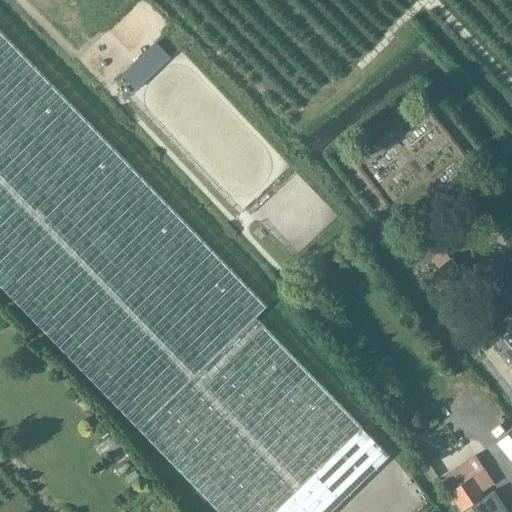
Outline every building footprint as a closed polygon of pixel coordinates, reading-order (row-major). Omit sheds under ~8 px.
[(331,511),(366,478),(389,456),(259,322),(271,311),(0,31),(0,286),(218,511),(331,511)] [(398,142),(372,162),(380,172),(406,152),(398,142)] [(432,261),(437,269),(425,279),(447,306),(472,287),(444,252),(432,261)] [(511,280),(487,300),(495,310),(487,316),(500,333),(494,337),(511,360),(511,369),(511,370),(511,280)] [(511,430),(497,443),(496,443),(511,462),(511,430)] [(475,456),(440,480),(448,493),(472,477),(484,469),(475,456)] [(124,457),(106,473),(119,487),(136,472),(124,457)] [(472,477),(448,493),(460,509),(483,494),(472,477)] [(493,491),(470,507),(473,511),(504,511),(502,507),(503,506),(493,491)]
